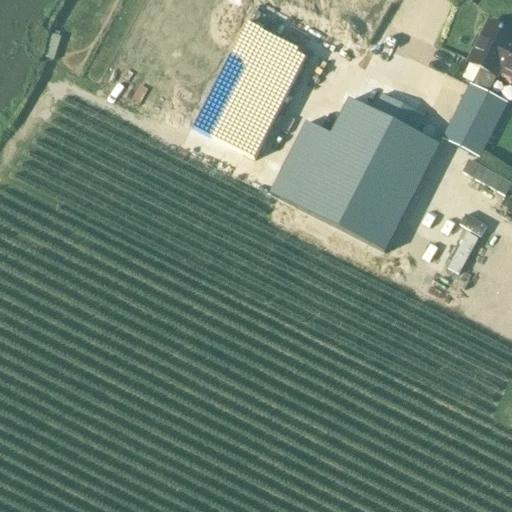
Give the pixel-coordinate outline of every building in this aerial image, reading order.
[(469,87),(441,142),(480,161),(507,106),(488,96),(499,74),(511,80),(511,36),(489,25),(489,26),(468,66),(479,71),(471,88),(469,87)] [(346,99),(361,105),(369,83),(354,77),(346,99)] [(307,125),(270,197),(287,205),(385,255),(440,148),(416,136),(425,118),(383,96),(374,114),(350,102),(332,137),(307,125)] [(463,175),(505,198),(511,186),(470,163),(463,175)] [(462,276),(478,239),(466,233),(450,271),(462,276)]
